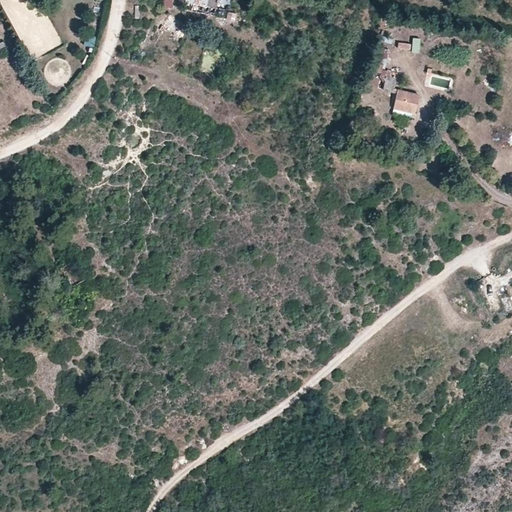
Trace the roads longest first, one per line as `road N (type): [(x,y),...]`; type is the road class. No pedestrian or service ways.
road 1 (unclassified): [(147,511),(172,480),(291,399),(434,277),(511,235)]
road 2 (unclassified): [(0,152),(71,110),(106,51),(117,0)]
